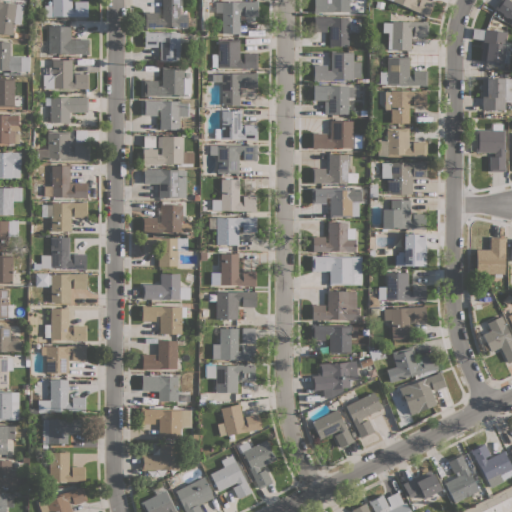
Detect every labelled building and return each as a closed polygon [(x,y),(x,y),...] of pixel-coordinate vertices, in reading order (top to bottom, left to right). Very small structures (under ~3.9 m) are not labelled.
[(70,0),(71,7),(74,7),(73,2),(87,1),(87,17),(83,17),(83,16),(68,16),(52,17),(52,16),(44,16),(44,5),(52,5),(51,0),(70,0)] [(179,0),(179,14),(186,14),(186,28),(179,28),(179,27),(148,27),(148,28),(143,28),(143,12),(157,12),(157,18),(161,18),(161,0),(179,0)] [(222,13),(208,13),(209,1),(239,2),(239,1),(253,1),(253,0),(257,0),(257,16),(245,16),(245,21),(240,21),(239,33),(222,33),(222,13)] [(313,0),(326,0),(326,3),(330,3),(330,0),(348,0),(348,2),(364,2),(364,11),(348,11),(348,12),(332,12),(317,12),(317,13),(313,12),(313,0)] [(415,0),(418,2),(418,0),(426,0),(433,3),(431,8),(430,7),(429,12),(427,17),(422,15),(423,14),(389,0),(415,0)] [(511,19),(507,16),(506,18),(502,15),(502,14),(496,9),(498,7),(496,6),(500,0),(508,0),(511,2),(511,7),(511,9),(511,19)] [(0,33),(0,1),(15,4),(15,3),(22,4),(19,24),(12,23),(11,35),(0,33)] [(333,46),(333,47),(328,47),(329,26),(326,26),(326,32),(312,32),(312,28),(311,27),(311,20),(312,20),(312,16),(316,16),(316,17),(329,17),(348,18),(357,18),(357,33),(348,33),(348,46),(333,46)] [(388,32),(382,32),(382,22),(391,23),(391,21),(409,22),(409,21),(421,22),(421,21),(426,21),(426,25),(427,25),(427,33),(426,33),(426,37),(413,36),(413,30),(410,30),(410,51),(406,51),(406,50),(387,49),(388,32)] [(70,26),(70,38),(87,39),(87,50),(88,50),(88,54),(84,54),(73,54),(70,54),(70,53),(48,53),(48,25),(70,26)] [(483,40),(471,38),(473,28),(484,30),(484,29),(506,32),(504,50),(510,51),(509,64),(502,63),(480,60),(483,40)] [(159,61),(159,41),(157,41),(157,47),(144,47),(144,31),(147,31),(147,32),(161,32),(161,33),(179,33),(179,61),(159,61)] [(257,69),(253,69),(253,68),(217,68),(217,67),(211,67),(211,54),(217,54),(217,40),(223,40),(223,37),(236,37),(236,39),(239,39),(239,58),(243,58),(243,53),(257,53),(257,69)] [(0,41),(9,41),(9,56),(20,56),(20,57),(28,57),(28,71),(18,71),(18,74),(0,74),(0,72),(8,72),(8,70),(0,70),(0,41)] [(352,62),(360,62),(360,77),(353,77),(353,79),(342,79),(342,80),(337,80),(337,79),(336,79),(336,80),(333,80),(333,79),(332,79),(332,80),(317,80),(312,80),(312,76),(313,76),(313,68),(312,68),(312,65),(326,65),(326,70),(330,70),(330,51),(335,51),(335,52),(352,52),(352,62)] [(386,85),(386,84),(379,84),(379,71),(386,71),(386,56),(402,57),(402,56),(408,56),(408,75),(412,76),(412,70),(426,70),(426,86),(386,85)] [(43,74),(52,74),(52,60),(68,60),(68,58),(71,58),(71,79),(74,79),(74,74),(87,74),(87,89),(83,89),(68,89),(68,88),(53,88),(43,88),(43,74)] [(143,80),(157,80),(157,86),(161,86),(161,66),(165,67),(183,68),(183,78),(189,78),(188,94),(183,94),(183,96),(147,95),(147,96),(143,96),(143,80)] [(222,82),(212,82),(212,74),(221,74),(221,73),(238,73),(253,73),(253,72),(257,72),(256,88),(243,88),(243,82),(239,82),(239,106),(235,106),(235,105),(221,105),(222,82)] [(0,106),(0,78),(13,78),(13,106),(0,106)] [(511,78),(511,101),(504,101),(504,110),(481,110),(481,78),(511,78)] [(324,114),(324,100),(313,100),(313,84),(316,85),(329,85),(329,86),(348,86),(354,86),(354,97),(348,97),(347,114),(324,114)] [(420,91),(420,90),(425,90),(425,105),(412,105),(412,99),(408,99),(408,123),(390,123),(390,109),(384,109),(384,91),(390,91),(390,90),(420,91)] [(84,97),(84,96),(87,96),(87,112),(69,112),(68,123),(51,123),(51,127),(44,127),(44,123),(49,123),(50,105),(45,105),(45,97),(49,97),(49,96),(84,97)] [(159,109),(156,109),(156,115),(143,115),(143,100),(147,100),(160,101),(178,101),(178,103),(188,103),(188,116),(178,116),(178,130),(159,129),(159,109)] [(214,128),(221,128),(221,110),(236,111),(236,109),(241,109),(241,125),(243,126),(243,124),(257,125),(257,140),(253,140),(214,139),(214,128)] [(0,143),(0,115),(8,115),(8,114),(17,114),(17,125),(8,125),(8,130),(18,130),(18,143),(0,143)] [(352,121),(351,148),(331,148),(316,148),(316,149),(311,149),(311,133),(325,133),(325,138),(329,139),(329,120),(352,121)] [(377,139),(386,139),(386,128),(403,128),(403,127),(408,127),(408,143),(412,143),(412,141),(426,141),(426,157),(420,157),(377,156),(377,139)] [(86,142),(75,142),(75,130),(86,130),(86,142)] [(504,130),(504,167),(504,171),(489,171),(489,156),(494,156),(494,152),(475,152),(475,148),(475,130),(504,130)] [(69,151),(73,151),(73,145),(87,145),(87,161),(83,161),(83,160),(47,160),(47,159),(35,159),(35,149),(47,149),(47,132),(65,132),(65,131),(69,131),(69,151)] [(182,136),(181,145),(182,145),(182,152),(191,152),(190,163),(182,163),(182,164),(162,163),(162,164),(146,163),(146,164),(142,164),(142,148),(143,148),(143,135),(154,136),(154,147),(155,147),(155,149),(156,149),(156,154),(160,154),(160,147),(156,147),(157,136),(160,136),(182,136)] [(216,155),(209,155),(209,145),(220,145),(220,146),(233,147),(233,145),(252,145),(252,144),(256,144),(256,160),(242,160),(242,154),(238,154),(238,174),(234,174),(234,173),(216,173),(216,155)] [(0,151),(11,151),(11,152),(20,152),(20,164),(20,178),(11,178),(0,178),(0,151)] [(331,182),(331,183),(315,183),(311,183),(311,168),(325,168),(325,174),(328,174),(328,153),(332,153),(332,154),(347,154),(347,173),(356,173),(356,182),(331,182)] [(386,178),(380,178),(381,163),(390,163),(390,162),(407,162),(421,162),(421,161),(425,161),(425,177),(412,176),(412,175),(411,194),(408,194),(390,194),(390,193),(386,193),(386,178)] [(69,182),(86,182),(86,198),(82,198),(82,197),(51,197),(51,196),(43,196),(43,186),(51,186),(51,165),(65,165),(65,164),(69,164),(69,182)] [(162,197),(162,199),(158,199),(158,184),(142,183),(142,168),(146,168),(159,169),(185,169),(185,182),(177,182),(177,197),(162,197)] [(255,196),(255,211),(237,211),(211,210),(211,199),(220,199),(220,179),(224,179),(224,177),(229,177),(229,179),(238,179),(238,181),(240,181),(240,191),(238,190),(238,201),(242,201),(242,196),(255,196)] [(21,201),(12,201),(12,215),(0,215),(0,187),(21,187),(21,201)] [(361,201),(358,201),(358,216),(351,216),(351,217),(333,216),(333,218),(329,217),(329,198),(325,198),(325,203),(311,203),(311,187),(316,187),(316,188),(361,189),(361,201)] [(424,229),(417,229),(417,228),(400,228),(381,228),(381,209),(390,209),(390,199),(409,200),(409,219),(412,220),(412,213),(425,214),(424,229)] [(51,202),(69,203),(69,202),(83,202),(86,202),(86,217),(73,217),(73,211),(70,211),(70,231),(51,231),(51,202)] [(181,222),(190,222),(190,232),(162,232),(146,232),(146,233),(142,233),(142,217),(156,217),(156,222),(159,222),(160,203),(163,203),(163,204),(182,205),(181,222)] [(216,228),(208,228),(208,217),(236,217),(252,217),(252,216),(256,216),(256,232),(242,232),(242,226),(238,226),(237,245),(215,244),(216,228)] [(0,248),(0,220),(7,220),(18,220),(17,236),(8,236),(7,249),(0,248)] [(354,251),(345,251),(315,251),(315,252),(311,252),(311,236),(324,236),(324,242),(327,242),(327,221),(331,221),(331,222),(346,222),(346,228),(354,228),(354,251)] [(425,265),(395,265),(395,254),(397,254),(397,252),(403,252),(403,247),(400,247),(400,234),(403,234),(420,234),(420,233),(423,233),(423,234),(425,234),(425,265)] [(187,250),(177,250),(177,266),(157,266),(157,252),(141,252),(141,236),(153,236),(153,237),(187,237),(187,250)] [(68,237),(68,259),(73,259),(73,253),(85,254),(85,269),(82,269),(67,268),(40,268),(40,255),(50,255),(50,237),(68,237)] [(489,249),(489,237),(505,237),(505,241),(504,241),(504,257),(503,274),(475,273),(475,249),(489,249)] [(237,276),(242,276),(242,270),(255,271),(255,286),(251,286),(251,285),(210,285),(210,272),(220,272),(220,253),(233,253),(233,252),(238,253),(237,276)] [(12,283),(0,283),(0,255),(12,255),(12,283)] [(361,272),(352,272),(352,285),(333,284),(333,285),(329,285),(329,270),(325,270),(325,271),(311,271),(311,255),(315,255),(315,256),(361,256),(361,272)] [(407,272),(407,290),(411,290),(411,285),(425,285),(425,301),(421,301),(421,300),(393,300),(393,301),(386,301),(386,299),(378,299),(378,307),(368,307),(368,295),(377,295),(377,287),(385,287),(385,272),(407,272)] [(50,284),(40,284),(40,274),(68,274),(68,273),(82,274),(82,273),(86,273),(86,289),(72,288),(72,282),(70,282),(69,304),(65,303),(50,302),(50,284)] [(179,273),(179,286),(189,286),(189,299),(179,299),(145,298),(145,299),(141,299),(141,283),(159,284),(160,273),(179,273)] [(215,319),(215,292),(251,292),(251,291),(255,291),(255,307),(240,307),(240,301),(237,301),(237,319),(215,319)] [(355,291),(355,308),(358,308),(358,320),(315,319),(315,320),(310,320),(311,304),(324,305),(324,310),(327,310),(327,291),(355,291)] [(181,334),(179,334),(179,337),(176,337),(176,333),(159,333),(159,316),(155,316),(155,321),(141,321),(141,305),(145,305),(145,306),(160,306),(160,307),(181,307),(181,334)] [(406,308),(406,307),(421,306),(421,305),(424,305),(425,321),(412,322),(412,316),(408,316),(410,338),(392,339),(391,320),(383,320),(383,309),(406,308)] [(50,308),(64,308),(64,306),(68,306),(68,330),(72,331),(72,325),(86,325),(85,341),(81,341),(81,340),(67,340),(50,339),(50,308)] [(482,334),(490,330),(486,323),(500,316),(511,340),(511,360),(507,363),(499,347),(490,351),(482,334)] [(349,353),(332,353),(332,354),(328,354),(328,335),(324,334),(324,340),(310,340),(311,329),(310,329),(310,324),(350,325),(349,353)] [(19,352),(0,352),(0,326),(9,326),(9,341),(19,341),(19,352)] [(254,342),(241,342),(241,327),(254,327),(254,342)] [(212,344),(219,344),(219,328),(237,328),(237,351),(241,351),(241,345),(254,345),(254,360),(219,359),(212,359),(212,344)] [(176,369),(145,369),(141,369),(141,366),(139,366),(139,357),(140,357),(141,354),(154,354),(154,360),(157,360),(157,340),(176,340),(176,369)] [(45,373),(45,356),(41,356),(41,348),(46,348),(46,346),(66,346),(81,346),(81,345),(85,345),(85,361),(72,361),(72,355),(67,355),(67,373),(45,373)] [(388,371),(396,368),(391,352),(411,345),(416,359),(422,357),(424,363),(433,360),(437,371),(411,380),(409,375),(391,381),(388,371)] [(11,357),(0,357),(0,385),(6,386),(6,371),(10,371),(11,357)] [(356,379),(349,380),(349,387),(315,390),(315,391),(312,391),(311,375),(316,375),(316,372),(318,372),(318,363),(347,361),(355,360),(356,379)] [(215,392),(215,378),(205,378),(205,365),(235,365),(250,365),(250,364),(255,364),(255,369),(253,369),(253,376),(255,376),(255,380),(240,380),(240,374),(237,374),(237,392),(215,392)] [(409,415),(398,388),(407,384),(407,385),(439,372),(445,385),(433,391),(430,385),(428,386),(435,404),(409,415)] [(177,401),(157,401),(157,391),(141,391),(141,375),(144,375),(159,376),(177,376),(177,401)] [(37,399),(49,399),(49,379),(67,379),(67,402),(72,402),(72,397),(85,397),(85,411),(50,411),(50,412),(37,412),(37,399)] [(18,420),(0,419),(0,391),(11,391),(11,392),(18,392),(18,420)] [(372,392),(379,404),(380,403),(382,408),(360,418),(362,422),(367,419),(373,431),(359,438),(358,434),(359,434),(345,406),(372,392)] [(239,404),(243,423),(246,422),(244,416),(257,413),(258,418),(259,418),(261,425),(260,425),(260,429),(257,430),(257,429),(242,432),(226,435),(226,434),(219,436),(216,424),(223,422),(220,408),(239,404)] [(191,427),(180,427),(180,437),(162,437),(162,438),(158,438),(158,418),(154,418),(154,424),(140,424),(140,408),(144,408),(144,409),(180,409),(191,409),(191,427)] [(336,409),(351,438),(351,437),(353,441),(340,448),(333,435),(338,432),(337,430),(320,439),(311,422),(336,409)] [(41,419),(65,419),(81,419),(81,434),(67,434),(67,443),(41,443),(41,419)] [(0,454),(0,426),(14,426),(14,439),(6,439),(6,454),(0,454)] [(257,489),(256,485),(240,452),(241,452),(238,445),(247,441),(249,447),(265,439),(273,456),(274,455),(276,459),(258,468),(260,471),(265,469),(271,482),(257,489)] [(472,454),(471,454),(468,449),(482,442),(488,454),(483,457),(485,460),(503,450),(505,454),(504,455),(511,468),(509,469),(511,474),(500,479),(501,481),(489,487),(472,454)] [(178,470),(160,470),(160,469),(144,469),(144,470),(140,470),(140,455),(159,455),(159,444),(178,444),(178,470)] [(84,482),(80,482),(80,481),(49,481),(49,453),(64,453),(64,451),(68,451),(68,472),(71,472),(71,466),(84,466),(84,482)] [(452,502),(445,487),(444,487),(442,483),(459,475),(457,471),(452,473),(446,461),(460,454),(462,459),(477,490),(452,502)] [(209,474),(223,466),(220,461),(231,455),(249,489),(251,491),(237,498),(232,487),(237,484),(235,482),(218,491),(209,474)] [(0,460),(10,460),(10,469),(17,469),(17,476),(19,476),(19,489),(8,489),(9,488),(0,487),(0,460)] [(401,484),(420,474),(422,478),(431,473),(439,490),(428,496),(428,495),(421,498),(419,493),(408,498),(401,484)] [(203,476),(205,480),(208,479),(213,490),(210,492),(213,497),(198,505),(201,511),(185,511),(175,491),(203,476)] [(74,505),(72,500),(68,501),(71,511),(40,511),(37,502),(79,487),(79,486),(82,485),(87,500),(74,505)] [(145,511),(140,502),(165,490),(176,511),(145,511)] [(408,511),(373,511),(369,504),(367,500),(381,494),(387,506),(389,505),(385,497),(396,492),(402,503),(404,502),(408,511)] [(0,511),(3,511),(4,507),(11,507),(12,494),(0,493),(0,511)] [(351,511),(350,510),(364,503),(366,506),(365,506),(368,511),(351,511)]
